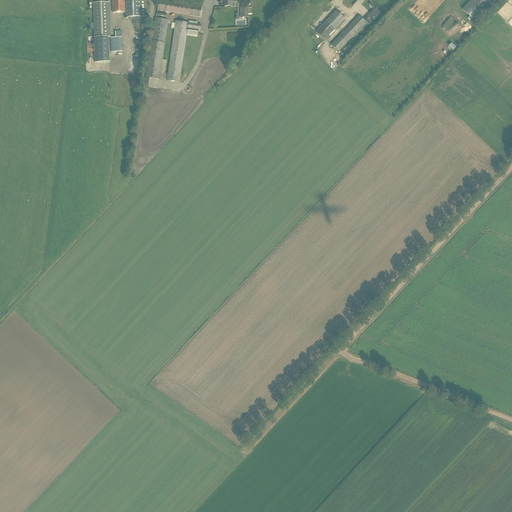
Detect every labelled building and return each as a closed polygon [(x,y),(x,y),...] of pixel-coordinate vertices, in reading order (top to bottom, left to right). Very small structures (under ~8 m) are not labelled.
[(112,3),(113,13),(125,13),(125,18),(146,17),(145,0),(113,0),(113,3),(112,3)] [(471,0),(462,10),(470,17),(468,19),(474,25),(476,23),(493,5),(497,0),(471,0)] [(159,1),(157,11),(201,17),(201,14),(202,7),(159,1)] [(109,2),(92,3),(94,38),(108,38),(110,38),(109,2)] [(240,8),(240,18),(248,18),(247,7),(240,8)] [(376,8),(364,20),(369,25),(381,12),(376,8)] [(345,19),(336,10),(316,33),(324,41),(345,19)] [(367,23),(359,15),(331,45),(338,52),(352,37),(353,38),(367,23)] [(155,19),(152,42),(151,42),(144,86),(148,87),(149,79),(159,80),(161,72),(165,73),(166,61),(163,60),(164,44),(168,21),(155,19)] [(201,26),(176,22),(167,81),(179,83),(187,33),(198,34),(198,30),(200,30),(201,26)]
